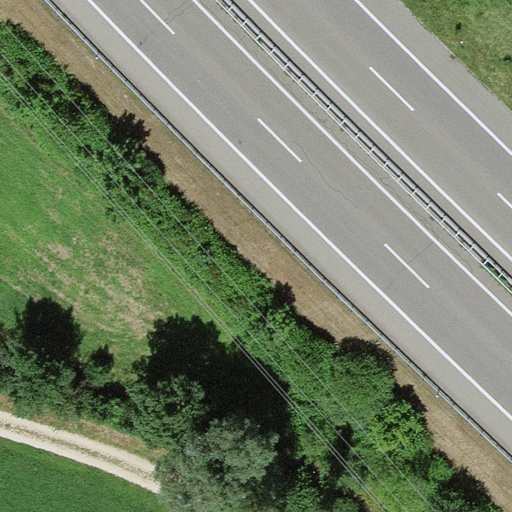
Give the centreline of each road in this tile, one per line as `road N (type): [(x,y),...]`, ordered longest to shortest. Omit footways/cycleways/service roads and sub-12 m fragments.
road 1 (motorway): [(139,0),(511,366)]
road 2 (motorway): [(511,202),(307,0)]
road 3 (track): [(0,422),(191,511)]
